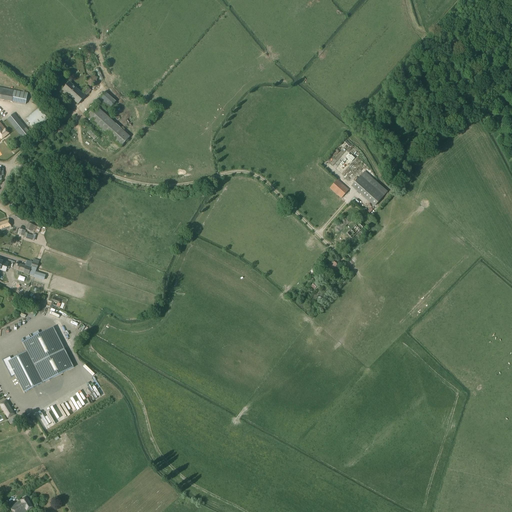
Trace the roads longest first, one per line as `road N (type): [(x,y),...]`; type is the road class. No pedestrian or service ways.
road 1 (residential): [(8,167),(56,155),(166,186),(241,172),(319,234)]
road 2 (unknown): [(0,345),(50,321),(81,374),(30,403),(14,397),(6,379)]
